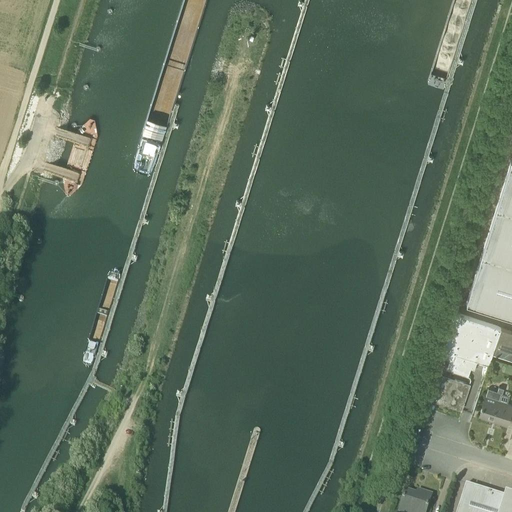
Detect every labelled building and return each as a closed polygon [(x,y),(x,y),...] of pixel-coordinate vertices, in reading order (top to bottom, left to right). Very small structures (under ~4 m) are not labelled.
[(511,159),(508,171),(504,184),(498,205),(467,303),(511,317),(511,159)] [(471,369),(475,370),(477,360),(489,364),(492,354),(501,328),(455,312),(440,356),(450,359),(446,369),(468,377),(471,369)] [(511,331),(501,328),(492,354),(511,360),(511,331)] [(469,385),(455,380),(440,375),(431,400),(439,402),(440,399),(453,404),(452,407),(461,409),(469,385)] [(511,419),(511,404),(504,403),(504,405),(498,404),(501,393),(502,393),(504,388),(499,387),(497,391),(488,388),(480,416),(507,424),(509,419),(511,419)] [(431,400),(428,409),(435,410),(437,401),(431,400)] [(511,511),(511,498),(505,496),(505,497),(466,485),(457,511),(511,511)] [(406,492),(398,511),(426,511),(432,495),(424,493),(422,497),(406,492)]
